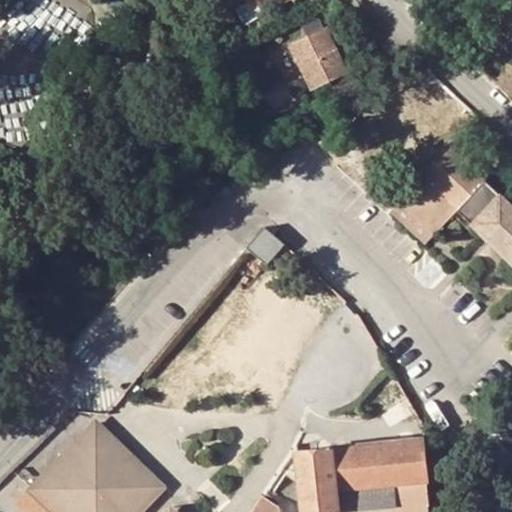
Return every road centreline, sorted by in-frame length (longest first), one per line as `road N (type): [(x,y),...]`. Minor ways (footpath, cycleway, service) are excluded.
road 1 (unclassified): [(0,455),(205,229),(280,185),(295,188),(482,362)]
road 2 (residential): [(511,124),(385,0)]
